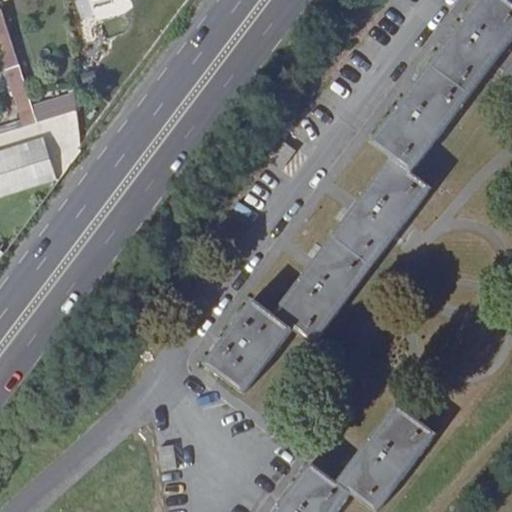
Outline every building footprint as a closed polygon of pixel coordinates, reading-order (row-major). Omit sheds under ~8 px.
[(511,27),(511,4),(506,0),(470,0),(367,141),(387,157),(270,314),(250,299),(202,364),(234,388),(229,395),(236,401),(290,329),(311,344),(426,186),(407,171),(511,27)] [(0,34),(9,32),(2,11),(0,11),(0,34)] [(8,72),(20,68),(9,32),(0,34),(0,56),(5,72),(8,72)] [(26,129),(37,125),(20,68),(8,72),(26,129)] [(270,161),(283,168),(294,149),(282,141),(270,161)] [(0,197),(53,182),(42,145),(0,157),(0,197)] [(479,368),(438,338),(334,481),(310,463),(274,511),(337,511),(351,493),(375,510),(479,368)] [(156,447),(160,472),(176,469),(173,445),(156,447)]
